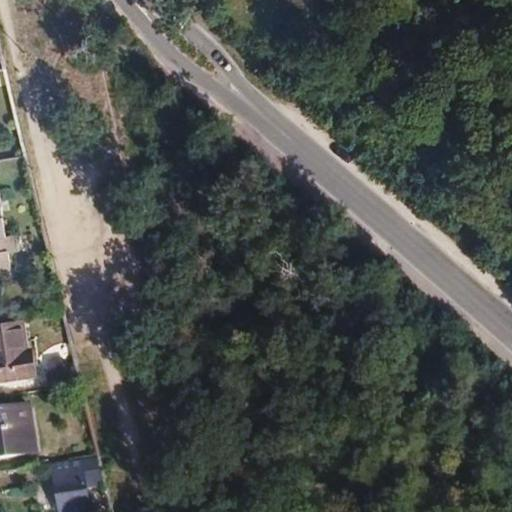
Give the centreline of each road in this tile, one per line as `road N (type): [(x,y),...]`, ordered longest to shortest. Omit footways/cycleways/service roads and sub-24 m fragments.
road 1 (track): [(145,511),(143,502),(221,482),(90,0)]
road 2 (tertiary): [(138,0),(511,329)]
